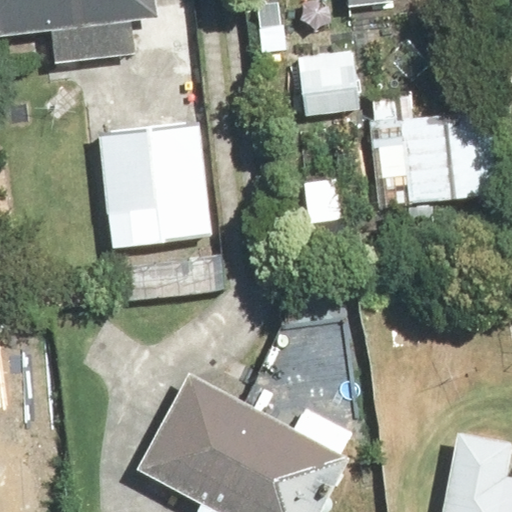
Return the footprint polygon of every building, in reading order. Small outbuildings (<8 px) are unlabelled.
[(162,0),(0,0),(0,38),(165,24),(162,0)] [(407,106),(373,111),(386,209),(509,192),(498,110),(409,123),(407,106)] [(206,129),(106,140),(118,247),(218,236),(206,129)] [(330,511),(359,461),(350,456),(362,433),(315,407),(303,430),(200,374),(147,470),(216,508),(213,511),(330,511)] [(511,511),(511,444),(467,437),(454,511),(511,511)]
